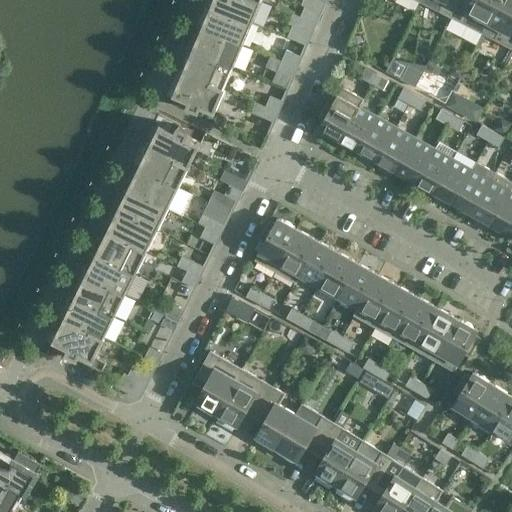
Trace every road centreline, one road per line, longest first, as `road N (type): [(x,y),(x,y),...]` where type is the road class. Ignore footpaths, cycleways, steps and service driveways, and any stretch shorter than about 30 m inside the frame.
road 1 (residential): [(142,421),(272,157)]
road 2 (residential): [(511,293),(272,157)]
road 3 (residential): [(142,421),(50,373),(25,385),(17,406),(27,420),(114,468)]
road 4 (residential): [(299,511),(142,421)]
road 5 (residential): [(272,157),(341,0)]
